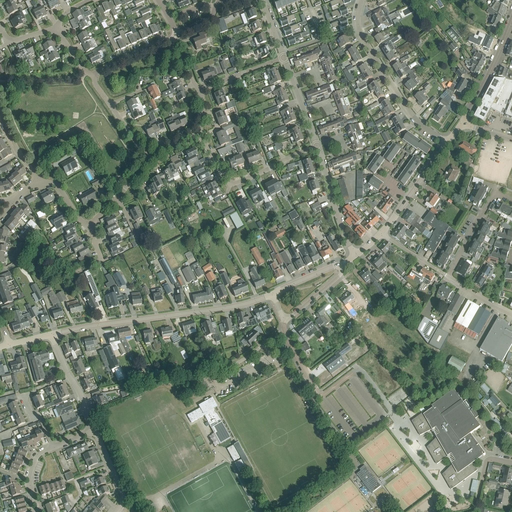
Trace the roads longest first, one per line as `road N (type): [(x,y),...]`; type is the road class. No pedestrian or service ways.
road 1 (tertiary): [(271,294),(50,334)]
road 2 (residential): [(316,145),(230,183),(198,136)]
road 3 (residential): [(447,142),(413,116),(358,27)]
